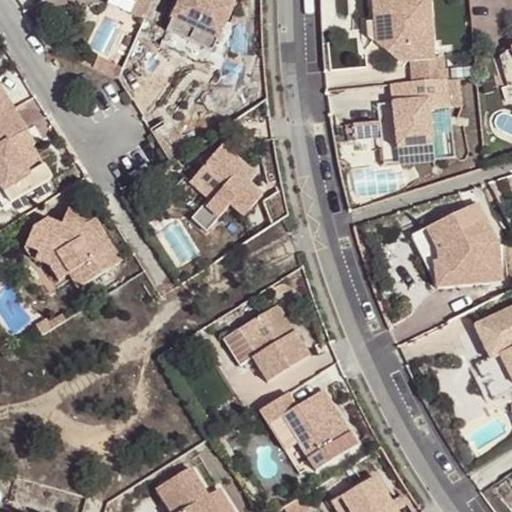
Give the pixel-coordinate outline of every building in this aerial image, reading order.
[(227,4),(218,0),(179,0),(166,31),(212,52),(233,7),(227,4)] [(389,27),(386,0),(383,0),(373,2),(376,43),(389,27)] [(434,58),(428,0),(386,0),(389,27),(376,43),(399,64),(411,62),(411,83),(443,80),(445,80),(443,57),(434,58)] [(212,52),(166,31),(160,45),(206,66),(212,52)] [(97,62),(85,56),(83,63),(94,68),(97,62)] [(392,103),(397,150),(433,145),(429,111),(449,107),(445,80),(443,80),(411,83),(390,85),(392,103)] [(1,99),(0,97),(0,120),(15,111),(5,96),(1,99)] [(45,168),(31,147),(27,150),(18,134),(26,130),(15,111),(0,120),(0,188),(3,193),(10,204),(29,193),(49,182),(50,178),(43,168),(45,168)] [(35,145),(26,130),(18,134),(27,150),(31,147),(35,145)] [(249,185),(257,176),(222,146),(189,184),(210,202),(204,209),(218,220),(231,206),(244,217),(262,196),(249,185)] [(498,244),(477,204),(411,238),(437,291),(502,283),(498,244)] [(91,221),(67,210),(64,218),(83,226),(91,221)] [(121,263),(93,220),(91,221),(83,226),(64,218),(60,228),(44,220),(32,229),(24,247),(38,253),(49,258),(55,254),(69,275),(78,290),(121,263)] [(69,275),(55,254),(49,258),(38,253),(34,260),(49,266),(58,282),(69,275)] [(300,278),(271,290),(275,298),(303,285),(300,278)] [(289,326),(276,306),(234,332),(268,383),(310,358),(293,332),(289,335),(285,328),(289,326)] [(511,307),(473,327),(490,362),(499,358),(511,384),(511,307)] [(293,332),(289,326),(285,328),(289,335),(293,332)] [(295,408),(287,394),(260,411),(285,452),(297,444),(316,472),(357,446),(322,391),(295,408)] [(217,511),(191,468),(155,490),(168,511),(217,511)] [(396,511),(391,504),(375,476),(339,498),(348,511),(396,511)] [(348,511),(339,498),(329,504),(334,511),(348,511)] [(397,511),(405,507),(399,498),(391,504),(396,511),(397,511)]
